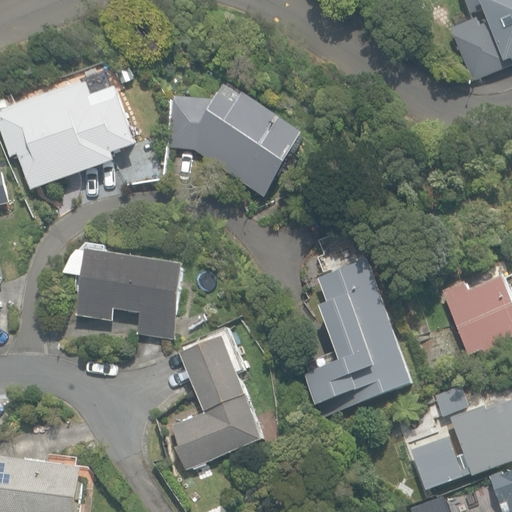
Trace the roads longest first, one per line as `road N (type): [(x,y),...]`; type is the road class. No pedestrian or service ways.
road 1 (residential): [(19,372),(43,265),(66,234),(161,212),(224,218)]
road 2 (residential): [(511,101),(438,107),(340,38),(258,0)]
road 3 (residential): [(19,372),(98,396),(160,511)]
